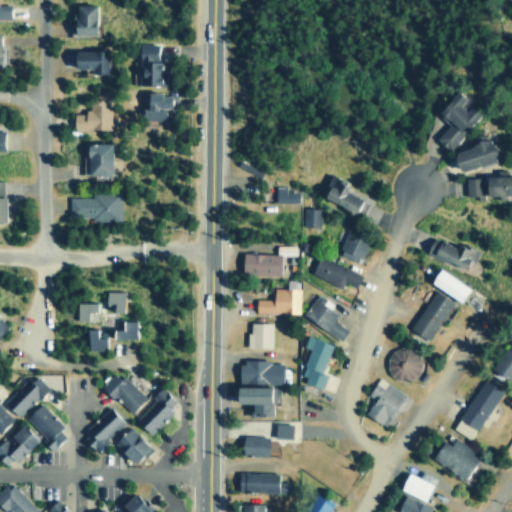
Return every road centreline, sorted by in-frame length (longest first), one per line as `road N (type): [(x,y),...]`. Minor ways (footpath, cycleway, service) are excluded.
road 1 (secondary): [(209,511),(209,0)]
road 2 (residential): [(46,0),(37,346)]
road 3 (residential): [(0,255),(210,243)]
road 4 (residential): [(209,472),(0,476)]
road 5 (residential): [(387,471),(352,412),(354,325)]
road 6 (residential): [(354,325),(420,188)]
road 7 (residential): [(356,511),(447,390)]
